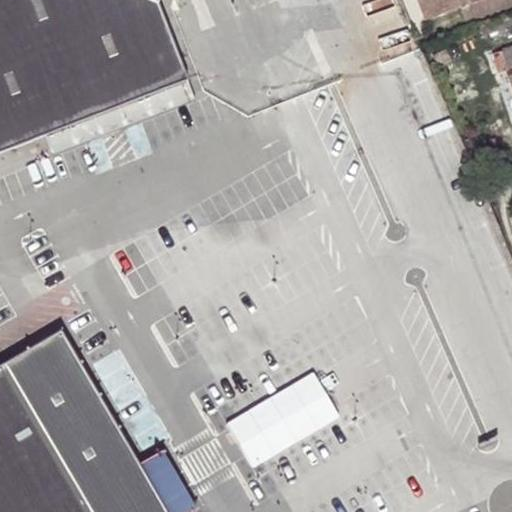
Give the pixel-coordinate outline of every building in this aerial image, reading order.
[(0,0),(0,63),(29,128),(120,93),(79,0),(0,0)] [(79,0),(120,93),(186,70),(159,0),(79,0)] [(418,0),(427,22),(485,1),(485,0),(418,0)] [(511,19),(480,28),(483,39),(511,31),(511,19)] [(511,54),(495,60),(502,78),(508,76),(511,89),(511,54)] [(0,138),(29,128),(0,63),(0,138)] [(158,511),(137,475),(57,323),(0,357),(0,511),(158,511)] [(182,511),(156,465),(137,475),(158,511),(182,511)]
